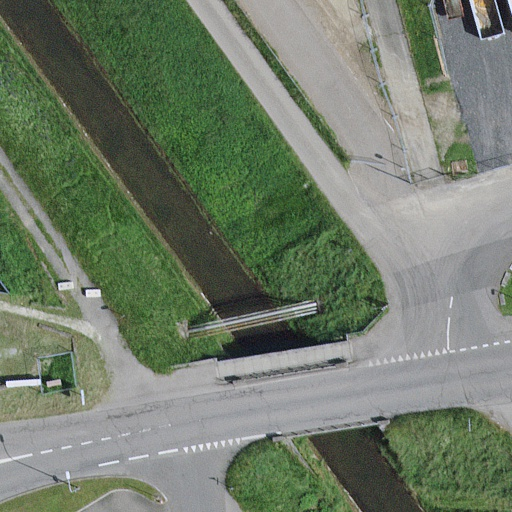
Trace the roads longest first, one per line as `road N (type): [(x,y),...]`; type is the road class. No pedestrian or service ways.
road 1 (tertiary): [(106,441),(511,371)]
road 2 (track): [(0,178),(175,427)]
